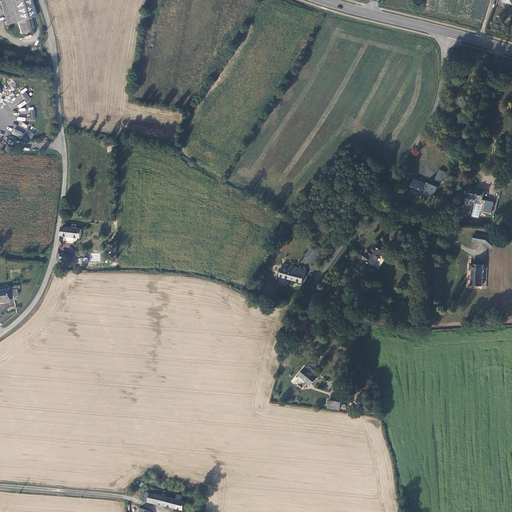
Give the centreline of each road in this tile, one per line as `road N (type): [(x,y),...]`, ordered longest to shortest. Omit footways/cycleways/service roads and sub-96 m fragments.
road 1 (tertiary): [(0,334),(44,284),(64,188),(55,60),(41,0)]
road 2 (unclassified): [(447,32),(431,114),(313,281)]
road 3 (unclassified): [(0,485),(124,497),(157,511)]
road 4 (secondary): [(321,0),(447,32)]
road 5 (unknown): [(370,203),(488,255)]
